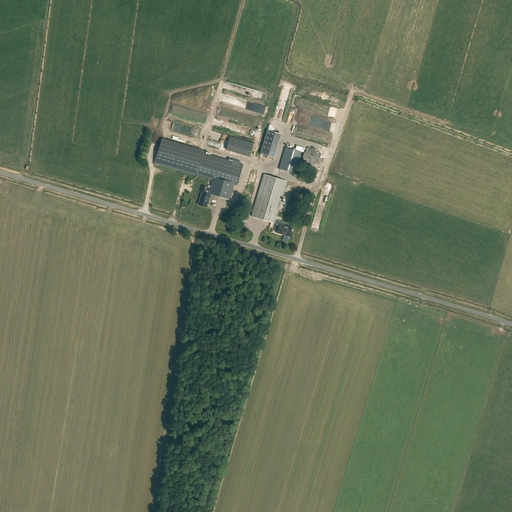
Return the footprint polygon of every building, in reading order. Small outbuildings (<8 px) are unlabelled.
[(280,99),(287,101),(291,87),(284,86),(280,99)] [(201,121),(203,113),(189,110),(187,117),(201,121)] [(173,123),(170,131),(178,134),(180,129),(184,130),(185,127),(173,123)] [(293,124),(290,132),(307,137),(309,129),(293,124)] [(281,134),(267,130),(260,154),(274,158),(281,134)] [(184,131),(183,137),(192,139),(193,136),(188,135),(189,132),(184,131)] [(226,150),(250,157),(254,143),(229,136),(226,150)] [(243,165),(161,141),(155,160),(213,177),(208,194),(207,193),(208,189),(203,188),(198,205),(206,207),(210,195),(229,200),(234,183),(238,185),(243,165)] [(300,152),(285,147),(278,169),(293,173),(300,152)] [(287,181),(263,174),(251,217),(274,224),(274,223),(279,224),(276,233),(289,237),(291,228),(283,225),(284,223),(275,220),(287,181)]
